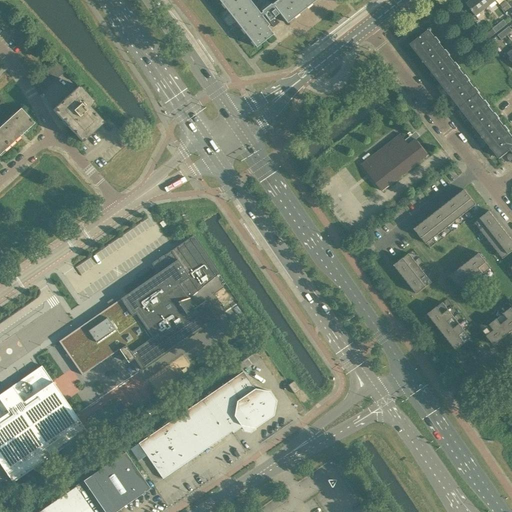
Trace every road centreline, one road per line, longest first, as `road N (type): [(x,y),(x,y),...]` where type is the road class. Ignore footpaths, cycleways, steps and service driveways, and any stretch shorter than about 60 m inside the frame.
road 1 (secondary): [(408,372),(240,126)]
road 2 (secondary): [(209,149),(372,385)]
road 3 (secondary): [(107,0),(209,149)]
road 4 (residential): [(477,169),(367,27)]
road 5 (secondary): [(502,511),(408,372)]
road 6 (tertiary): [(240,126),(367,27)]
road 7 (secondary): [(240,126),(152,0)]
road 8 (tertiary): [(0,291),(120,208)]
road 9 (secondary): [(385,403),(459,511)]
road 10 (residential): [(477,169),(378,247)]
road 11 (unclassified): [(275,462),(385,403)]
road 12 (unclassified): [(372,385),(275,462)]
